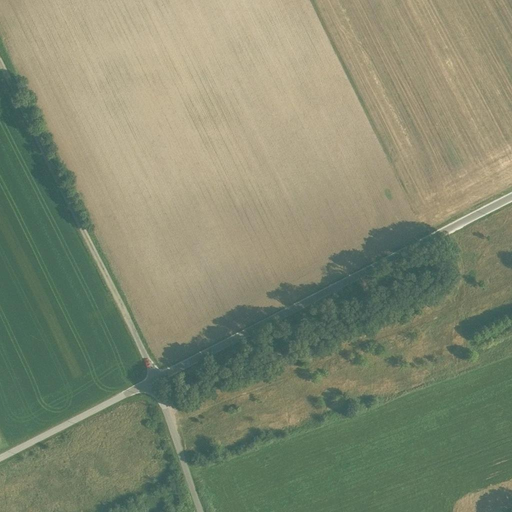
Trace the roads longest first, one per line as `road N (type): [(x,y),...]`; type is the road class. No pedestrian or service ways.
road 1 (unclassified): [(154,380),(511,199)]
road 2 (track): [(154,380),(0,60)]
road 3 (unclassified): [(154,380),(0,455)]
road 4 (unclassified): [(199,511),(154,380)]
